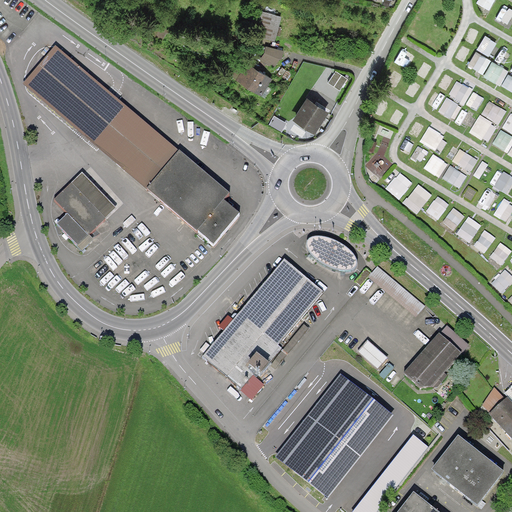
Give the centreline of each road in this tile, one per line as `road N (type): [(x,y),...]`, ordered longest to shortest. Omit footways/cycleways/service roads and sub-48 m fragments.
road 1 (residential): [(160,326),(178,364),(313,511)]
road 2 (trunk): [(237,134),(46,0)]
road 3 (residential): [(408,0),(329,159)]
road 4 (secondary): [(160,326),(288,205)]
road 5 (primary): [(511,352),(380,237)]
road 6 (secondary): [(35,235),(58,281),(85,310),(120,328),(160,326)]
road 7 (secondary): [(0,77),(35,235)]
